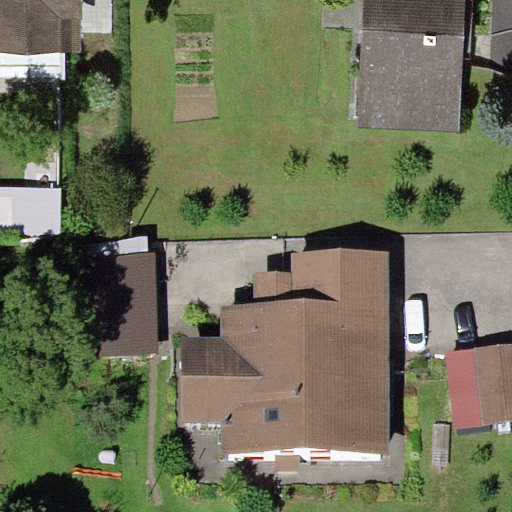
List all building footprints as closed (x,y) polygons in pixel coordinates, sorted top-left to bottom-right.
[(0,0),(0,34),(82,32),(81,0),(0,0)] [(363,0),(358,116),(460,121),(465,0),(363,0)] [(157,354),(155,256),(83,258),(85,356),(157,354)] [(390,257),(291,256),(291,276),(255,275),(255,310),(224,310),(224,343),(183,343),(182,429),(226,429),(226,458),(388,459),(390,257)] [(511,347),(447,354),(456,431),(511,426),(511,347)]
